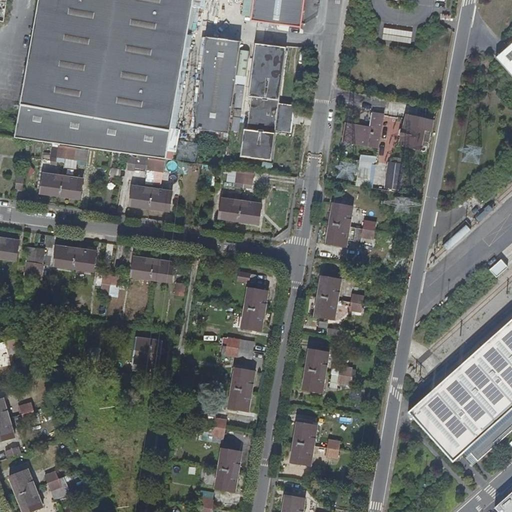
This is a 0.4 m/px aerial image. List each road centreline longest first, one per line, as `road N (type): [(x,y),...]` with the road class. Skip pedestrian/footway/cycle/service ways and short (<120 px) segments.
road 1 (residential): [(0,212),(298,257)]
road 2 (residential): [(256,511),(298,257)]
road 3 (unclassified): [(335,0),(312,161)]
